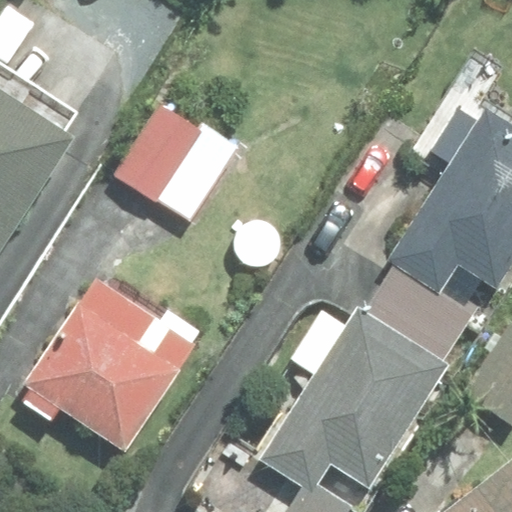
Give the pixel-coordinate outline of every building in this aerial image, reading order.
[(9,2),(0,16),(0,55),(12,64),(40,23),(9,2)] [(0,101),(0,266),(78,155),(0,101)] [(162,111),(115,180),(187,229),(239,156),(204,131),(201,139),(162,111)] [(371,296),(454,350),(476,318),(467,312),(483,287),(497,296),(511,273),(511,136),(485,119),(476,132),(459,121),(432,162),(449,173),(371,296)] [(97,292),(22,408),(52,429),(61,416),(129,460),(197,356),(97,292)] [(442,371),(454,350),(371,296),(346,332),(324,318),(292,368),(314,382),(260,467),(303,494),(291,511),(351,511),(365,491),(372,495),(449,375),(442,371)] [(511,329),(464,401),(511,433),(511,329)] [(511,511),(511,470),(457,511),(511,511)]
